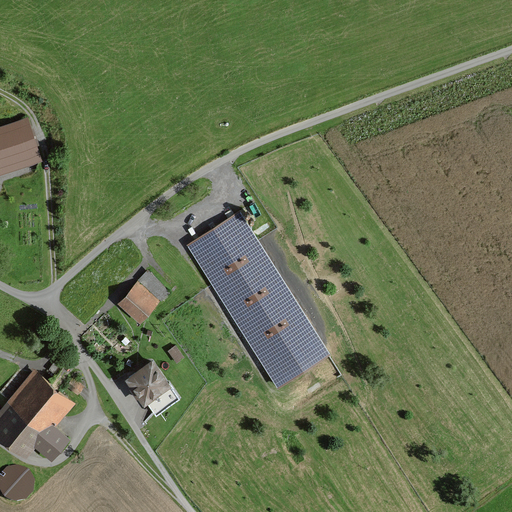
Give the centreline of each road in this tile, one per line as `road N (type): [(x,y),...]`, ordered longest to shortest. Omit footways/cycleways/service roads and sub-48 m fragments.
road 1 (track): [(35,305),(169,193),(214,166),(511,49)]
road 2 (track): [(192,511),(85,356),(35,305)]
